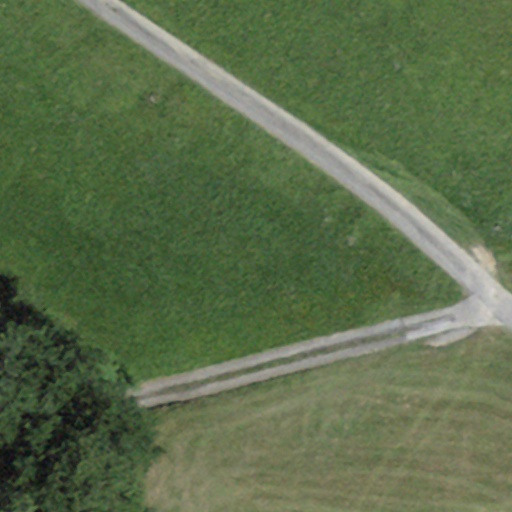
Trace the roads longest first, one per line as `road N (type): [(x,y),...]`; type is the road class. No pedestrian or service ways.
road 1 (track): [(0,423),(178,389),(507,306)]
road 2 (track): [(511,309),(339,164),(105,0)]
